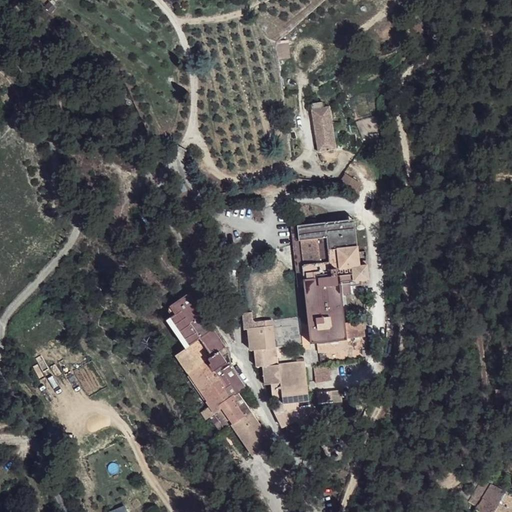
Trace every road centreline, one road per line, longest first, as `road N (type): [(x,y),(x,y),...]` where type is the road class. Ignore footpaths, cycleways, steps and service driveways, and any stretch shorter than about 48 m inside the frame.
road 1 (residential): [(322,511),(325,491),(232,354),(222,259),(245,231),(272,227)]
road 2 (residential): [(62,511),(23,399),(0,363)]
